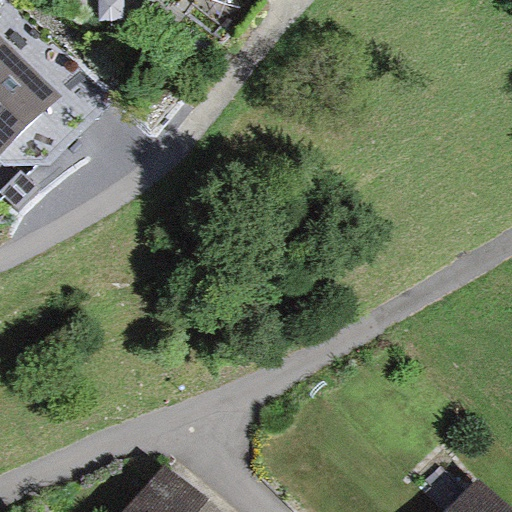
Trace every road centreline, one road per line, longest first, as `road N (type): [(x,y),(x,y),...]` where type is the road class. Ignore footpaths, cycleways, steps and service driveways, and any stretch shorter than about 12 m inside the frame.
road 1 (residential): [(177,412),(511,231)]
road 2 (residential): [(266,34),(179,148),(78,226),(0,256)]
road 3 (residential): [(0,492),(177,412)]
road 4 (residential): [(177,412),(268,511)]
